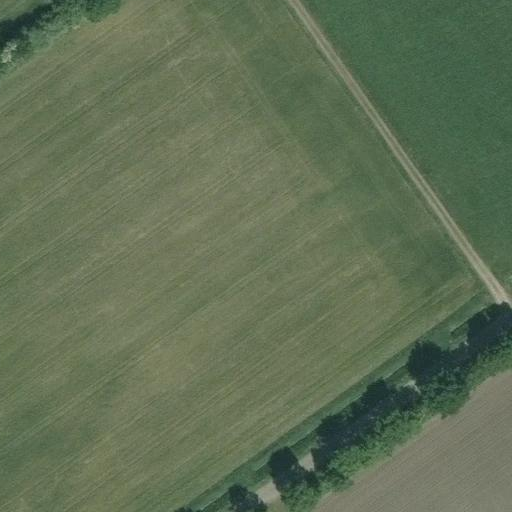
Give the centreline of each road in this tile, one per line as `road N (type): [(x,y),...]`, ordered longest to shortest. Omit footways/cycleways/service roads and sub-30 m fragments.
road 1 (track): [(510,319),(290,0)]
road 2 (residential): [(241,511),(511,318)]
